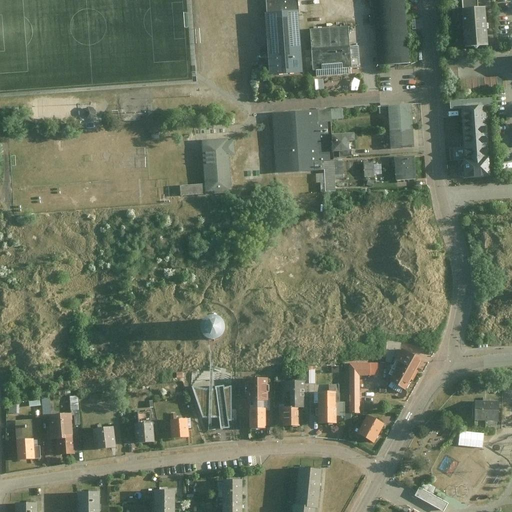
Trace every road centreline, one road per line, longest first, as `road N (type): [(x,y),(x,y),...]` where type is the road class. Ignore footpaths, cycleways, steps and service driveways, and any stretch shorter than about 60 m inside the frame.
road 1 (residential): [(0,484),(298,444),(380,472)]
road 2 (residential): [(438,196),(423,0)]
road 3 (residential): [(446,369),(460,287),(438,196)]
road 4 (residential): [(380,472),(446,369)]
